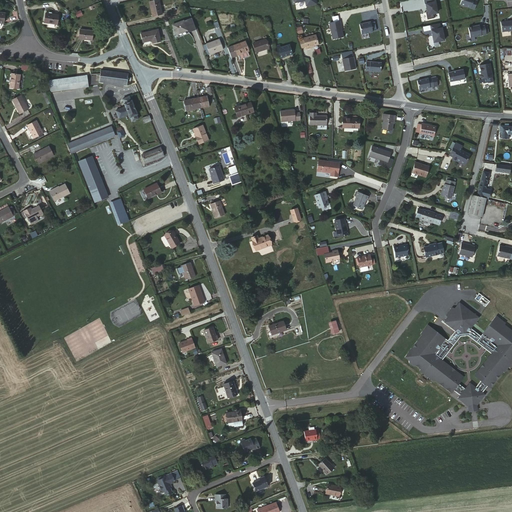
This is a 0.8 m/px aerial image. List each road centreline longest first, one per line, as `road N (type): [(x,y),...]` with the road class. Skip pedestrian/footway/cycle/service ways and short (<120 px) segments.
road 1 (tertiary): [(136,68),(280,454)]
road 2 (tertiary): [(136,68),(400,104)]
road 3 (residential): [(379,247),(373,221),(404,145),(409,105)]
